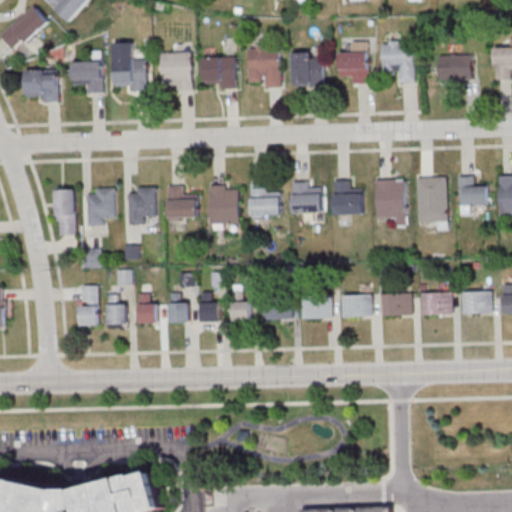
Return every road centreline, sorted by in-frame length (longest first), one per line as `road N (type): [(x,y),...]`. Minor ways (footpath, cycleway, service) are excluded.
road 1 (residential): [(511,127),(0,145)]
road 2 (tertiary): [(0,384),(511,370)]
road 3 (residential): [(48,383),(35,244),(0,134)]
